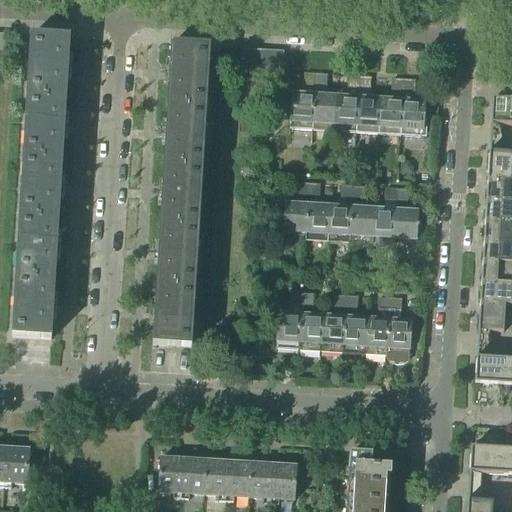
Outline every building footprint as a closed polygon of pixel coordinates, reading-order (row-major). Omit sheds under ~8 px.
[(29,49),(29,63),(26,99),(65,100),(66,76),(67,67),(67,65),(69,42),(69,41),(69,40),(56,39),(44,38),(41,38),(41,39),(31,38),(30,38),(29,49)] [(167,83),(166,107),(167,107),(205,109),(206,109),(207,85),(208,76),(209,51),(209,50),(209,49),(196,48),(184,47),(170,47),(169,57),(168,73),(167,83)] [(232,74),(244,75),(246,51),(233,50),(232,74)] [(244,75),(256,76),(258,52),(246,51),(244,75)] [(256,76),(269,77),(270,53),(258,52),(256,76)] [(270,53),(269,77),(281,77),(283,54),(270,53)] [(289,132),(311,133),(314,77),(304,76),(303,97),(292,96),(291,96),(289,132)] [(311,133),(333,135),(335,99),(325,98),(326,78),(314,77),(311,133)] [(333,135),(355,136),(358,100),(358,90),(359,80),(348,79),(346,99),(335,99),(333,135)] [(370,80),(359,80),(358,90),(369,91),(370,80)] [(391,92),(402,93),(403,82),(392,82),(391,92)] [(402,103),(399,139),(422,140),(422,133),(424,104),(423,104),(412,104),(414,83),(403,82),(402,93),(402,103)] [(368,101),(369,91),(358,90),(358,100),(355,136),(377,137),(379,101),(368,101)] [(23,159),(61,161),(63,135),(63,126),(65,100),(26,99),(23,159)] [(377,137),(399,139),(402,103),(379,101),(377,137)] [(492,127),(511,128),(511,102),(492,102),(490,129),(492,129),(492,127)] [(167,107),(166,107),(164,132),(164,143),(162,167),(163,167),(201,170),(202,170),(204,145),(204,137),(206,109),(205,109),(167,107)] [(488,153),(487,183),(511,184),(511,155),(490,154),(490,153),(488,153)] [(59,186),(61,161),(23,159),(19,220),(57,221),(58,199),(59,186)] [(160,202),(159,228),(198,231),(200,205),(200,196),(202,170),(201,170),(163,167),(162,167),(161,192),(160,202)] [(511,184),(487,183),(485,203),(511,204),(511,184)] [(296,196),(307,197),(308,187),(297,186),(296,196)] [(308,187),(307,197),(318,198),(319,187),(308,187)] [(340,199),(351,200),(352,190),(341,189),(340,199)] [(352,190),(351,200),(362,200),(363,190),(352,190)] [(384,202),(395,202),(396,192),(385,192),(384,202)] [(396,192),(395,202),(406,203),(407,193),(396,192)] [(511,204),(485,203),(484,223),(511,225),(511,204)] [(284,234),(305,236),(306,207),(285,206),(285,205),(284,205),(284,215),(272,214),(271,233),(282,234),(282,235),(284,235),(284,234)] [(304,242),(326,243),(328,209),(306,207),(305,236),(304,242)] [(349,244),(349,238),(351,210),(328,209),(326,243),(349,244)] [(349,238),(370,240),(372,211),(351,210),(349,238)] [(372,211),(370,240),(370,247),(374,249),(388,250),(392,248),(393,241),(394,213),(372,211)] [(416,214),(394,213),(393,241),(405,242),(415,243),(417,214),(416,214)] [(19,220),(15,280),(53,281),(54,271),(55,256),(56,246),(57,221),(19,220)] [(511,225),(484,223),(483,244),(511,245),(511,225)] [(159,228),(157,253),(156,262),(155,288),(156,288),(194,290),(195,290),(196,264),(197,255),(198,231),(159,228)] [(511,245),(483,244),(481,264),(511,265),(511,245)] [(511,265),(481,264),(480,284),(511,286),(511,265)] [(53,281),(15,280),(12,338),(11,338),(11,339),(39,341),(39,340),(47,341),(47,342),(51,342),(51,331),(51,320),(52,315),(52,306),(53,281)] [(511,286),(480,284),(479,305),(504,306),(504,308),(511,308),(511,286)] [(193,315),(195,290),(194,290),(156,288),(155,288),(153,312),(153,322),(151,347),(151,348),(159,349),(166,349),(180,350),(180,349),(190,349),(190,350),(191,350),(192,339),(193,324),(193,315)] [(289,306),(300,307),(301,296),(290,296),(289,306)] [(301,296),(300,307),(311,307),(312,297),(301,296)] [(333,309),(344,309),(345,299),(334,299),(333,309)] [(345,299),(344,309),(355,310),(356,300),(345,299)] [(377,311),(378,311),(388,312),(389,302),(378,301),(377,311)] [(388,323),(387,323),(386,351),(387,351),(386,362),(389,366),(397,368),(404,367),(408,364),(410,323),(409,323),(409,324),(399,323),(400,303),(389,302),(388,312),(389,312),(388,323)] [(504,306),(479,305),(477,335),(479,335),(479,333),(503,335),(504,308),(504,306)] [(275,351),(296,353),(299,317),(300,317),(300,307),(289,306),(289,316),(278,316),(278,315),(277,315),(275,351)] [(365,321),(362,357),(385,358),(386,351),(387,323),(388,323),(389,312),(388,312),(378,311),(377,322),(365,321)] [(296,353),(319,354),(321,318),(300,317),(299,317),(296,353)] [(319,354),(341,355),(343,320),(321,318),(319,354)] [(341,355),(362,357),(365,321),(343,320),(341,355)] [(474,386),(502,388),(504,362),(477,361),(477,359),(476,359),(474,386)] [(502,388),(511,388),(511,362),(504,362),(502,388)] [(0,490),(9,491),(11,451),(0,450),(0,490)] [(470,476),(497,477),(498,452),(470,450),(468,477),(470,477),(470,476)] [(11,451),(9,491),(11,491),(12,486),(25,487),(25,488),(26,488),(28,452),(27,452),(27,453),(11,451)] [(497,477),(511,478),(511,452),(498,452),(497,477)] [(386,511),(389,480),(390,480),(390,471),(370,469),(371,458),(348,456),(347,469),(353,470),(353,482),(352,495),(352,499),(351,511),(350,511),(386,511)] [(172,502),(180,502),(183,462),(177,461),(177,462),(161,461),(161,460),(160,460),(159,472),(158,496),(159,496),(173,496),(172,502)] [(189,497),(204,498),(206,463),(188,462),(183,462),(180,502),(188,503),(189,497)] [(216,504),(225,505),(227,464),(222,464),(206,463),(204,498),(217,499),(216,504)] [(234,500),(249,501),(251,466),(233,465),(227,464),(225,505),(233,505),(234,500)] [(261,507),(269,507),(271,467),(266,467),(251,466),(249,501),(262,502),(261,507)] [(271,467),(269,507),(278,508),(279,503),(292,504),(293,504),(294,486),(295,468),(293,468),(293,469),(278,468),(278,467),(271,467)] [(467,501),(466,511),(491,511),(492,504),(468,503),(469,501),(467,501)]
